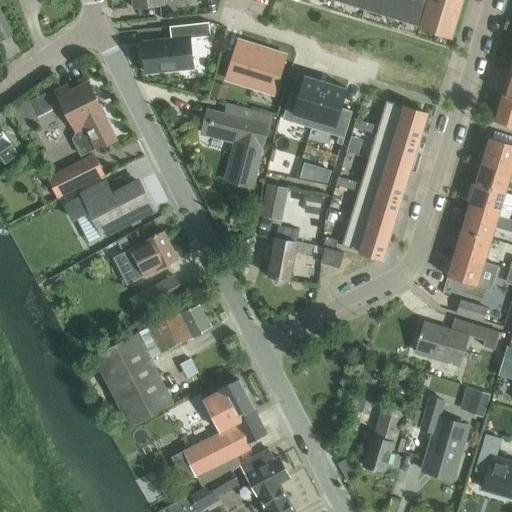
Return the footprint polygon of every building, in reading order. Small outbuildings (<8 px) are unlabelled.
[(337,0),(420,25),(420,27),(451,37),(462,0),(337,0)] [(0,10),(0,39),(1,41),(12,35),(0,10)] [(171,40),(142,43),(146,73),(193,68),(190,38),(210,36),(209,23),(170,27),(171,40)] [(238,40),(225,81),(274,97),(287,55),(238,40)] [(511,72),(510,72),(503,96),(511,98),(511,72)] [(289,92),(281,117),(312,127),(326,84),(304,77),(299,95),(289,92)] [(56,92),(76,131),(72,139),(81,157),(116,139),(106,119),(106,118),(88,82),(70,91),(67,86),(56,92)] [(214,83),(209,96),(224,101),(228,87),(214,83)] [(326,84),(312,127),(344,137),(352,112),(340,108),(346,90),(326,84)] [(44,94),(29,102),(37,118),(52,110),(44,94)] [(495,120),(511,125),(511,98),(503,96),(495,120)] [(378,127),(377,131),(418,143),(427,114),(386,101),(378,127)] [(214,113),(209,134),(236,141),(226,180),(251,187),(267,127),(270,115),(229,104),(226,116),(214,113)] [(356,120),(353,128),(365,132),(367,123),(356,120)] [(367,123),(365,132),(376,135),(368,159),(409,172),(418,143),(377,131),(378,127),(367,123)] [(511,144),(489,138),(483,161),(511,169),(511,144)] [(18,155),(11,145),(0,152),(0,157),(5,164),(18,155)] [(47,177),(57,198),(104,176),(94,154),(47,177)] [(361,184),(360,188),(400,201),(409,172),(368,159),(361,184)] [(511,169),(483,161),(476,185),(506,194),(511,172),(511,169)] [(304,164),(299,178),(327,184),(331,171),(304,162),(304,164)] [(338,177),(336,186),(347,189),(350,181),(338,177)] [(350,181),(347,189),(358,192),(351,217),(391,230),(400,201),(360,188),(361,184),(350,181)] [(104,236),(153,210),(139,182),(113,195),(106,182),(83,195),(84,196),(67,205),(74,219),(91,210),(104,236)] [(282,219),(288,189),(268,185),(262,215),(274,218),(282,219)] [(476,185),(469,209),(499,218),(506,194),(476,185)] [(232,209),(229,220),(230,220),(234,221),(244,224),(245,224),(246,224),(249,213),(232,209)] [(469,209),(462,231),(492,240),(499,218),(469,209)] [(262,215),(257,235),(270,238),(273,222),(274,218),(262,215)] [(351,217),(342,247),(382,259),(384,253),(391,230),(351,217)] [(276,239),(269,277),(290,281),(296,252),(298,243),(300,230),(278,226),(276,239)] [(325,241),(335,244),(339,232),(328,229),(325,241)] [(462,231),(455,254),(485,263),(492,240),(462,231)] [(132,248),(113,258),(127,284),(145,275),(177,259),(163,232),(132,248)] [(126,237),(117,242),(121,250),(130,245),(126,237)] [(246,245),(234,251),(240,264),(253,257),(246,245)] [(313,255),(312,260),(321,262),(324,248),(315,246),(313,255)] [(321,262),(323,263),(339,268),(340,268),(344,253),(326,247),(321,262)] [(449,276),(479,285),(485,263),(455,254),(449,276)] [(175,276),(130,299),(138,316),(183,292),(175,276)] [(484,320),(488,309),(460,301),(457,312),(484,320)] [(178,345),(193,337),(193,338),(211,329),(199,303),(165,320),(178,345)] [(425,322),(416,352),(460,366),(470,336),(485,341),(483,346),(495,350),(500,332),(501,332),(455,318),(452,330),(425,322)] [(153,358),(177,346),(164,321),(140,333),(153,358)] [(131,425),(174,403),(137,333),(94,355),(131,425)] [(511,360),(503,358),(498,375),(511,379),(511,360)] [(366,371),(354,409),(368,413),(380,375),(366,371)] [(196,476),(250,449),(247,442),(266,433),(239,380),(218,390),(219,392),(204,400),(221,432),(184,451),(196,476)] [(466,392),(460,411),(467,413),(483,417),(490,395),(474,390),(467,388),(466,392)] [(423,470),(428,472),(453,479),(469,425),(439,416),(444,401),(431,397),(422,429),(434,433),(423,470)] [(383,406),(374,437),(372,436),(363,465),(385,472),(385,470),(393,472),(398,455),(391,453),(395,440),(404,413),(383,406)] [(414,419),(412,425),(420,428),(425,412),(416,409),(414,419)] [(486,434),(474,471),(487,475),(483,489),(511,497),(511,462),(496,458),(502,439),(486,434)] [(261,499),(267,511),(290,511),(293,511),(279,485),(290,478),(278,457),(274,459),(269,450),(241,465),(259,499),(261,499)] [(216,497),(239,484),(231,471),(209,483),(209,484),(216,497)] [(202,488),(191,494),(200,511),(218,500),(216,497),(209,484),(202,488)]
